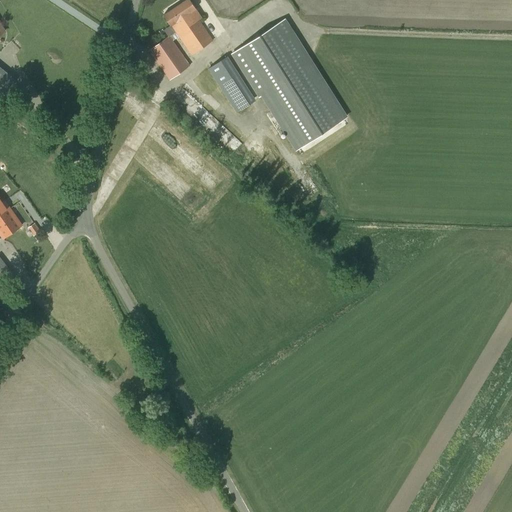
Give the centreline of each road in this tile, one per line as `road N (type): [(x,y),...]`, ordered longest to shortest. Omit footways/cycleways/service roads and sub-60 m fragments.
road 1 (unclassified): [(244,511),(86,215)]
road 2 (unclassified): [(86,215),(135,0)]
road 3 (unclassified): [(0,334),(86,215)]
